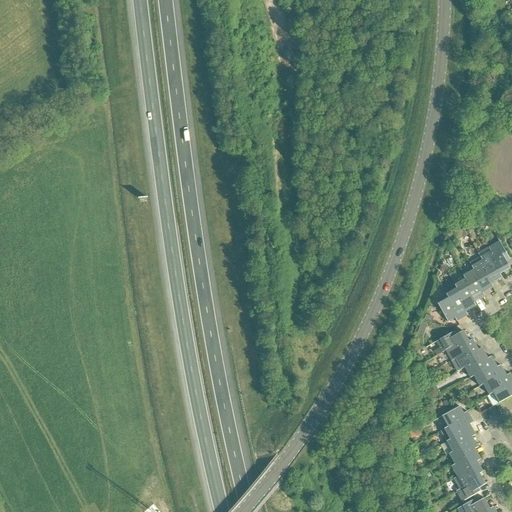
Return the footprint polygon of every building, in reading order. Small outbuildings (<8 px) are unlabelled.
[(499,242),(488,248),(490,252),(491,252),(497,263),(504,259),(506,262),(509,260),(499,242)] [(478,254),(480,258),(482,261),(488,272),(495,268),(499,275),(510,269),(506,262),(504,259),(497,263),(491,252),(490,252),(488,248),(478,254)] [(469,264),(473,271),(474,270),(480,281),(487,277),(491,284),(501,278),(499,275),(495,268),(488,272),(482,261),(480,258),(469,264)] [(463,277),(465,280),(471,291),(478,287),(482,294),(493,288),(491,284),(487,277),(480,281),(474,270),(473,271),(463,277)] [(454,286),(456,289),(457,289),(463,300),(470,296),(474,303),(484,297),(482,294),(478,287),(471,291),(465,280),(454,286)] [(456,289),(446,295),(448,299),(454,310),(461,306),(465,313),(476,307),(474,303),(470,296),(463,300),(457,289),(456,289)] [(448,299),(446,295),(435,301),(448,323),(465,313),(461,306),(454,310),(448,299)] [(420,326),(417,334),(423,336),(426,328),(420,326)] [(442,353),(446,351),(445,351),(456,345),(452,338),(456,336),(454,332),(436,342),(442,353)] [(446,351),(452,362),(455,360),(466,354),(462,347),(469,343),(469,342),(463,332),(456,336),(452,338),(456,345),(445,351),(446,351)] [(457,372),(464,368),(475,362),(471,355),(478,351),(472,340),(469,342),(469,343),(462,347),(466,354),(455,360),(452,362),(457,372)] [(470,379),(474,377),(484,371),(481,364),(488,360),(487,359),(482,349),(478,351),(471,355),(475,362),(464,368),(470,379)] [(480,387),(483,385),(494,379),(490,372),(497,368),(491,357),(487,359),(488,360),(481,364),(484,371),(474,377),(480,387)] [(489,396),(492,394),(503,387),(499,380),(506,376),(500,366),(497,368),(490,372),(494,379),(483,385),(489,396)] [(492,394),(498,404),(511,396),(511,386),(506,376),(499,380),(503,387),(492,394)] [(441,417),(447,428),(458,422),(462,429),(469,425),(459,407),(441,417)] [(440,432),(446,442),(450,440),(450,441),(461,434),(465,441),(472,437),(472,438),(475,436),(469,425),(462,429),(458,422),(447,428),(440,432)] [(409,428),(411,439),(421,436),(419,426),(409,428)] [(446,442),(452,453),(463,447),(467,454),(474,450),(478,448),(472,438),(472,437),(465,441),(461,434),(450,441),(450,440),(446,442)] [(449,455),(455,465),(466,459),(470,466),(477,462),(480,460),(474,450),(467,454),(463,447),(452,453),(449,455)] [(451,467),(457,477),(457,478),(468,472),(472,479),(479,475),(483,473),(477,462),(470,466),(466,459),(455,465),(451,467)] [(454,479),(459,490),(460,490),(470,484),(474,491),(478,489),(485,485),(479,475),(472,479),(468,472),(457,478),(457,477),(454,479)] [(460,490),(459,490),(456,492),(462,503),(480,493),(478,489),(474,491),(470,484),(460,490)] [(430,506),(425,497),(420,499),(425,508),(430,506)] [(485,511),(490,510),(484,499),(477,503),(473,505),(476,511),(485,511)] [(458,511),(476,511),(473,505),(477,503),(475,500),(457,510),(458,511)]
